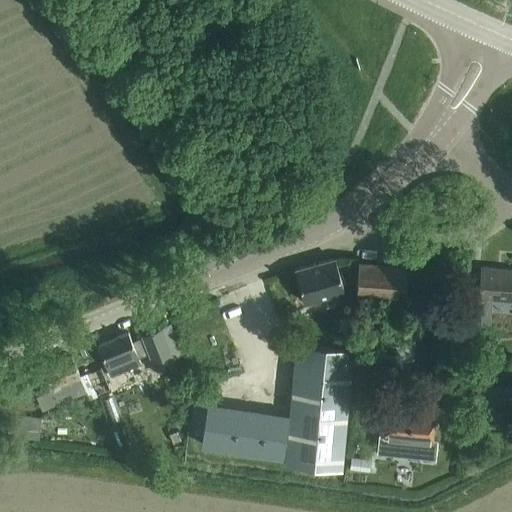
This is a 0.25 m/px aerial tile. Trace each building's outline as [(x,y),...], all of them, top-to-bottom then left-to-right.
[(304,301),(344,290),(335,257),(295,268),(304,301)] [(404,296),(406,263),(358,260),(355,293),(404,296)] [(479,293),(479,296),(491,297),(511,298),(511,269),(481,267),(481,270),(480,287),(479,293)] [(143,336),(132,341),(135,349),(138,355),(149,351),(154,363),(172,356),(160,327),(142,334),(143,336)] [(111,374),(140,362),(138,355),(135,349),(132,341),(128,330),(98,343),(111,374)] [(343,466),(353,347),(297,342),(291,416),(288,454),(287,461),(343,466)] [(80,374),(71,354),(41,366),(48,383),(34,389),(41,406),(85,389),(88,396),(109,387),(101,366),(80,374)] [(161,402),(173,401),(172,385),(159,386),(161,402)] [(379,433),(377,451),(434,457),(436,439),(431,439),(434,410),(419,409),(419,402),(403,400),(402,407),(387,406),(384,434),(379,433)] [(291,416),(210,403),(204,441),(288,454),(291,416)] [(16,411),(14,431),(37,435),(40,415),(16,411)]
